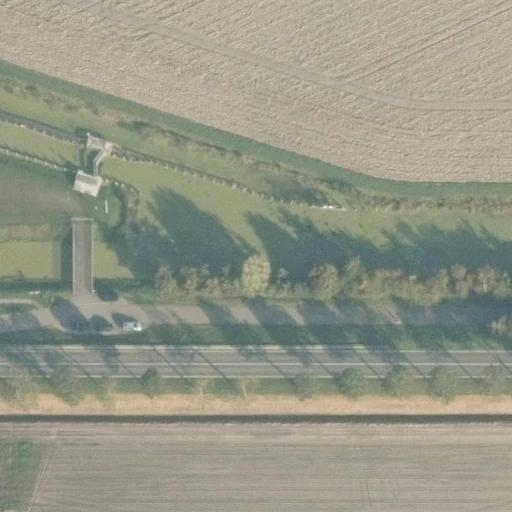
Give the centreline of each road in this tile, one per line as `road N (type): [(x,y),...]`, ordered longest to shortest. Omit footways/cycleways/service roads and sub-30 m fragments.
road 1 (unclassified): [(511,316),(83,315),(0,325)]
road 2 (primary): [(511,364),(0,365)]
